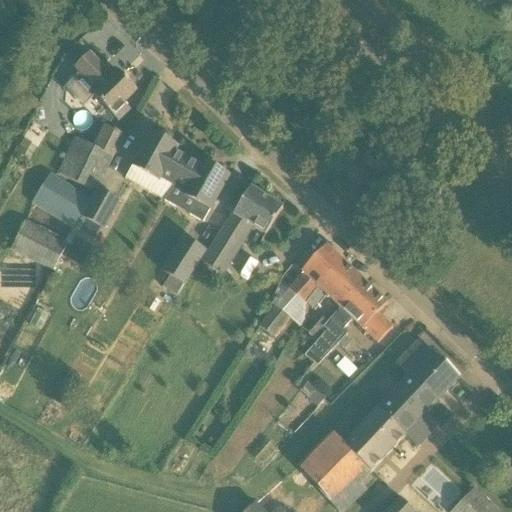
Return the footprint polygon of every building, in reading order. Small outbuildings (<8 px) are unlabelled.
[(98,92),(94,97),(118,123),(130,111),(124,104),(137,92),(118,73),(113,79),(90,55),(75,69),(98,92)] [(124,136),(106,128),(96,149),(77,140),(59,176),(96,194),(124,136)] [(25,157),(32,145),(12,133),(4,145),(25,157)] [(174,187),(190,160),(176,152),(178,149),(151,134),(132,168),(159,183),(161,179),(173,186),(174,187)] [(204,224),(210,212),(229,178),(203,163),(201,166),(190,160),(174,187),(173,186),(164,202),(204,224)] [(91,203),(50,177),(33,204),(75,230),(91,203)] [(222,277),(230,264),(253,228),(266,237),(283,209),(251,189),(203,265),(222,277)] [(83,219),(104,231),(120,203),(99,191),(83,219)] [(68,245),(26,222),(11,250),(54,272),(68,245)] [(185,240),(164,274),(170,277),(163,290),(178,298),(206,253),(185,240)] [(305,303),(343,263),(326,247),(303,272),(305,274),(289,291),(258,327),(278,342),(306,307),(307,305),(305,303)] [(340,309),(364,283),(343,263),(305,303),(307,305),(314,312),(328,297),(340,309)] [(388,305),(384,302),(364,283),(340,309),(340,310),(337,314),(327,324),(328,324),(324,329),(327,333),(318,343),(305,357),(318,367),(324,361),(347,336),(343,332),(353,321),(378,345),(393,329),(379,315),(388,305)] [(378,411),(406,437),(460,378),(433,352),(392,396),(382,386),(368,402),(378,411)] [(61,386),(52,403),(67,411),(76,394),(61,386)] [(305,387),(300,396),(316,404),(321,395),(305,387)] [(405,437),(406,437),(378,411),(344,446),(332,434),(298,469),(332,502),(329,504),(337,511),(342,511),(366,490),(360,484),(406,437),(405,437)] [(414,487),(387,511),(437,511),(438,511),(414,487)] [(452,511),(496,511),(475,490),(452,511)] [(238,511),(258,511),(249,502),(238,511)]
